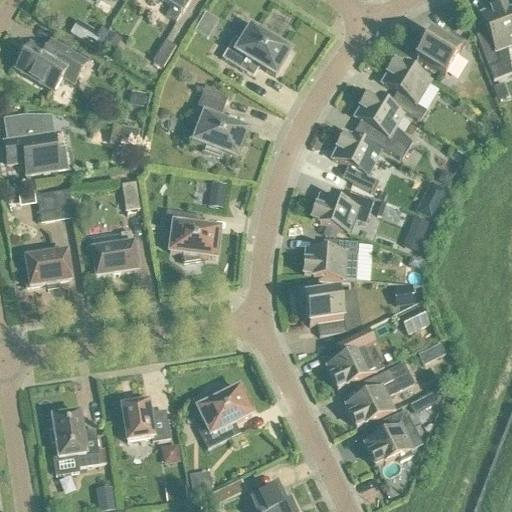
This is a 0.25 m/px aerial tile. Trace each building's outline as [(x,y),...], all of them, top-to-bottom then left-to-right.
[(165,21),(176,27),(181,18),(182,19),(193,0),(150,0),(171,12),(165,21)] [(478,48),(487,73),(492,86),(510,79),(507,53),(511,51),(511,28),(508,19),(507,20),(503,10),(490,16),(480,20),(490,44),(478,48)] [(209,15),(197,32),(210,40),(221,23),(209,15)] [(92,35),(84,48),(96,55),(107,38),(95,31),(92,35)] [(290,57),(277,50),(280,45),(264,35),(261,40),(250,33),(235,58),(228,53),(222,64),(244,77),(250,67),(275,82),(290,57)] [(415,64),(444,82),(458,58),(459,58),(466,47),(444,34),(437,44),(430,40),(415,64)] [(102,49),(113,56),(121,44),(109,37),(102,49)] [(152,67),(162,73),(175,52),(164,46),(152,67)] [(44,59),(30,50),(28,52),(24,54),(19,61),(20,65),(15,75),(52,98),(62,83),(73,90),(86,69),(51,47),(44,59)] [(396,113),(419,127),(426,116),(416,110),(429,88),(403,72),(402,73),(394,68),(386,81),(381,89),(403,103),(396,113)] [(492,93),(496,105),(508,101),(503,88),(492,93)] [(192,127),(200,130),(193,148),(205,152),(203,157),(221,164),(223,159),(237,164),(247,137),(219,126),(228,101),(205,92),(192,127)] [(128,111),(143,113),(145,99),(130,97),(128,111)] [(354,123),(360,127),(376,137),(369,147),(389,160),(390,159),(401,166),(411,148),(410,148),(395,134),(402,122),(376,106),(375,107),(367,102),(359,114),(359,115),(354,123)] [(115,129),(117,122),(111,121),(108,128),(115,129)] [(67,174),(64,153),(54,155),(52,140),(43,142),(40,123),(24,123),(27,144),(6,147),(4,148),(7,171),(24,168),(26,181),(57,176),(67,174)] [(136,138),(118,134),(115,150),(133,153),(136,138)] [(349,187),(372,199),(378,188),(368,183),(379,159),(352,145),(351,147),(342,142),(335,155),(336,156),(331,165),(354,176),(349,187)] [(437,186),(447,192),(453,181),(442,176),(437,186)] [(212,208),(226,210),(228,186),(214,184),(212,208)] [(121,191),(125,217),(139,215),(135,188),(121,191)] [(432,227),(442,206),(426,197),(415,219),(432,227)] [(38,203),(42,227),(69,223),(66,199),(38,203)] [(336,236),(348,241),(353,226),(364,230),(372,208),(347,199),(343,211),(319,202),(315,212),(310,226),(319,229),(319,230),(325,232),(336,236)] [(218,236),(190,232),(192,220),(165,217),(162,239),(171,240),(169,258),(181,260),(183,269),(199,267),(200,263),(214,265),(218,236)] [(325,232),(322,240),(334,244),(336,236),(325,232)] [(91,257),(95,283),(110,281),(121,280),(121,279),(136,277),(130,237),(119,239),(121,252),(91,257)] [(355,287),(357,261),(357,248),(331,246),(331,259),(305,257),(304,267),(303,282),(312,282),(312,284),(343,286),(355,287)] [(57,289),(70,287),(66,259),(57,260),(56,254),(40,256),(41,263),(24,265),(27,279),(24,279),(26,294),(46,291),(57,290),(57,289)] [(418,274),(421,265),(410,262),(407,271),(418,274)] [(414,310),(411,292),(393,295),(396,313),(414,310)] [(317,330),(319,343),(345,339),(343,326),(342,326),(337,298),(304,303),(308,332),(317,330)] [(418,336),(408,317),(398,323),(407,341),(418,336)] [(326,372),(330,382),(336,395),(345,391),(346,392),(383,374),(371,351),(373,350),(367,338),(344,350),(349,361),(326,372)] [(440,350),(432,353),(438,364),(445,361),(440,350)] [(368,400),(344,411),(349,420),(349,421),(355,434),(364,430),(365,431),(393,417),(386,404),(413,391),(402,369),(362,389),(368,400)] [(225,433),(250,421),(238,395),(225,401),(223,398),(206,400),(208,410),(196,415),(205,432),(197,436),(206,456),(230,444),(225,433)] [(438,407),(434,399),(425,404),(428,409),(429,411),(438,407)] [(123,431),(120,431),(122,444),(126,444),(126,449),(151,445),(152,448),(169,445),(164,417),(151,419),(148,417),(146,404),(134,406),(135,411),(121,413),(123,431)] [(410,462),(408,457),(411,456),(408,448),(418,443),(405,416),(381,427),(387,438),(363,450),(368,459),(374,472),(383,468),(383,469),(398,462),(400,467),(410,462)] [(100,471),(95,441),(82,443),(79,420),(51,424),(53,437),(48,438),(50,452),(55,451),(57,464),(52,464),(55,483),(79,479),(78,474),(100,471)] [(164,451),(167,463),(180,460),(178,448),(164,451)] [(204,497),(203,484),(189,486),(191,499),(204,497)] [(230,490),(204,503),(208,511),(216,511),(236,503),(230,490)] [(164,494),(166,507),(187,505),(185,492),(164,494)] [(113,511),(111,493),(95,495),(97,511),(113,511)] [(294,511),(291,504),(281,508),(274,495),(251,506),(253,511),(294,511)]
